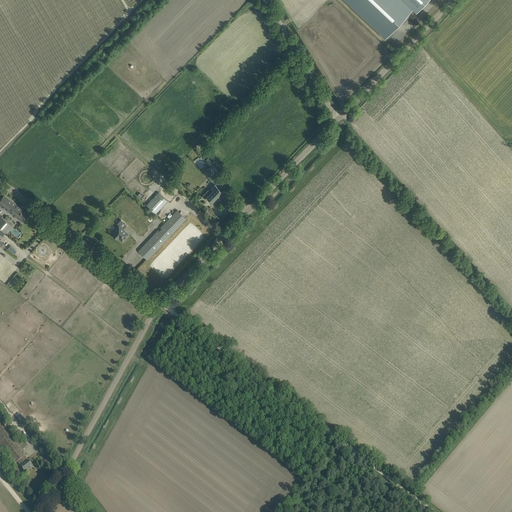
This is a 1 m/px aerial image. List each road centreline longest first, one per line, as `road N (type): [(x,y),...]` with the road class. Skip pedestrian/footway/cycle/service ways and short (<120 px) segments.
road 1 (track): [(160,303),(434,511)]
road 2 (unclassified): [(160,303),(340,114)]
road 3 (unclassified): [(43,511),(160,303)]
road 4 (unclassified): [(160,303),(0,177)]
road 5 (unclassified): [(340,114),(449,0)]
road 6 (unclassified): [(340,114),(270,0)]
